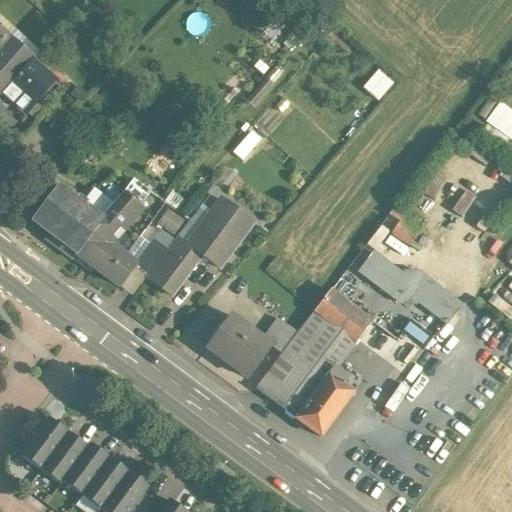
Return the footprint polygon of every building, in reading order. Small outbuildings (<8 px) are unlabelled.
[(0,34),(0,50),(8,41),(0,34)] [(8,41),(0,50),(0,95),(1,96),(31,62),(8,41)] [(55,83),(31,62),(1,96),(11,105),(25,118),(55,83)] [(0,97),(0,117),(11,105),(1,96),(0,97)] [(511,141),(511,110),(498,101),(485,122),(491,126),(485,136),(501,145),(506,138),(511,141)] [(114,208),(104,218),(118,229),(149,193),(137,184),(114,208)] [(114,208),(93,192),(85,203),(77,198),(74,202),(56,188),(49,198),(43,194),(33,208),(38,212),(31,221),(49,235),(45,241),(70,260),(75,254),(75,255),(90,235),(104,245),(105,245),(118,229),(104,218),(114,208)] [(220,201),(187,245),(178,238),(166,254),(190,271),(201,257),(218,270),(252,225),(220,201)] [(423,222),(396,205),(387,216),(388,216),(373,236),(402,254),(423,222)] [(164,206),(155,223),(175,234),(184,217),(164,206)] [(104,245),(90,235),(75,255),(119,288),(135,268),(133,266),(105,245),(104,245)] [(152,241),(133,266),(135,268),(145,277),(144,278),(146,280),(167,253),(152,241)] [(373,253),(357,274),(382,293),(398,272),(373,253)] [(166,254),(146,280),(170,298),(190,271),(166,254)] [(280,356),(254,391),(295,421),(332,370),(333,371),(369,323),(364,319),(329,292),(296,335),(280,356)] [(374,317),(369,313),(364,319),(369,323),(374,317)] [(262,341),(229,317),(205,350),(247,380),(270,349),(271,348),(262,341)] [(296,335),(277,321),(262,341),(271,348),(270,349),(280,356),(296,335)] [(423,365),(410,356),(399,370),(412,380),(423,365)] [(332,370),(295,421),(319,439),(352,394),(341,386),(345,380),(333,371),(332,370)] [(47,421),(21,457),(40,471),(67,435),(47,421)] [(67,435),(40,471),(59,485),(62,482),(86,449),(67,435)] [(86,449),(62,482),(81,496),(108,460),(88,446),(86,449)] [(108,460),(81,496),(100,511),(127,475),(108,460)] [(127,475),(100,511),(102,511),(129,511),(142,495),(146,489),(127,475)] [(144,511),(152,502),(142,495),(129,511),(144,511)] [(152,502),(144,511),(160,511),(162,510),(152,502)] [(160,511),(180,511),(168,503),(162,510),(160,511)]
